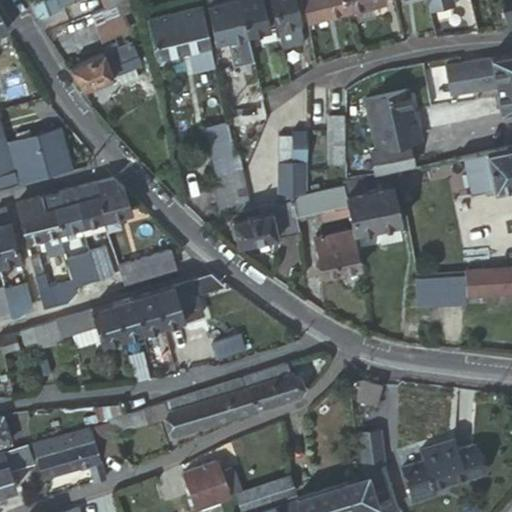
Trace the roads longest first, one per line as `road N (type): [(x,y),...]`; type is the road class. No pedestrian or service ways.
road 1 (residential): [(344,341),(316,383),(277,411),(11,511)]
road 2 (residential): [(344,341),(237,272),(120,159)]
road 3 (residential): [(120,159),(30,53),(2,0)]
road 4 (residential): [(511,369),(344,341)]
road 5 (residential): [(120,159),(0,190)]
